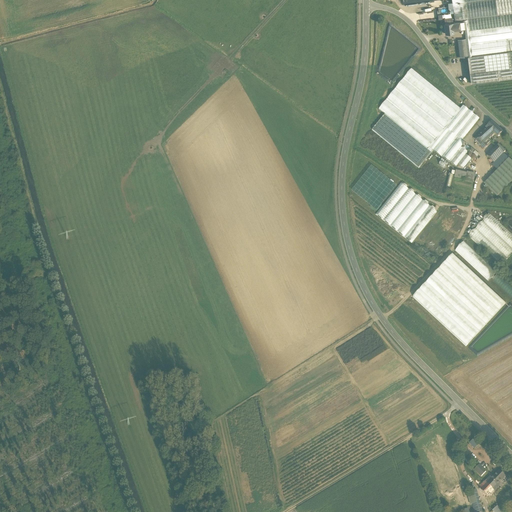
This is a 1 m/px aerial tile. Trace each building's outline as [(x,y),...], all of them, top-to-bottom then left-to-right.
[(511,0),(458,0),(458,3),(462,2),(470,56),(467,57),(468,84),(511,78),(511,0)] [(447,6),(437,7),(439,18),(441,18),(441,22),(451,20),(451,16),(443,17),(443,13),(448,13),(447,6)] [(419,12),(420,21),(434,18),(433,15),(432,15),(431,10),(419,12)] [(458,22),(442,23),(443,34),(454,33),(454,31),(459,30),(458,22)] [(479,121),(412,68),(378,110),(384,115),(371,131),(419,169),(433,152),(461,174),(472,161),(466,156),(468,155),(464,152),(468,148),(462,143),(479,121)] [(501,135),(489,124),(472,142),(483,152),(486,148),(484,146),(493,137),(497,140),(501,135)] [(511,181),(511,163),(508,160),(484,184),(496,197),(511,181)] [(372,163),(350,193),(414,245),(420,239),(436,253),(462,219),(444,205),(437,212),(372,163)] [(511,258),(511,231),(489,212),(453,252),(489,283),(472,301),(508,336),(511,329),(511,285),(499,273),(511,258)] [(504,333),(434,271),(421,285),(490,346),(496,339),(497,341),(504,333)] [(474,470),(481,477),(485,472),(479,466),(474,470)] [(485,483),(494,491),(498,487),(496,486),(505,477),(499,471),(490,480),(489,479),(485,483)] [(472,504),(473,509),(480,507),(476,490),(471,492),(474,504),(472,504)]
